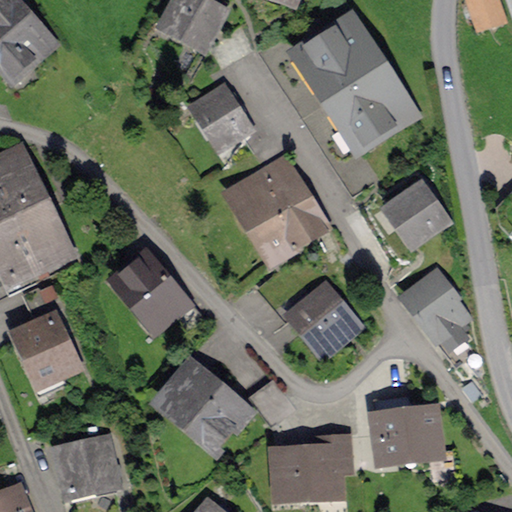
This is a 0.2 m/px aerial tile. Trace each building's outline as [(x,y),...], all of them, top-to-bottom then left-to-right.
[(11,0),(1,0),(0,1),(0,53),(18,74),(51,44),(11,0)] [(201,0),(185,0),(172,25),(208,44),(225,13),(201,0)] [(504,0),(478,0),(488,28),(511,20),(504,0)] [(358,21),(305,56),(363,146),(416,112),(358,21)] [(203,108),(228,145),(252,129),(241,112),(247,108),(238,95),(233,99),(228,92),(203,108)] [(24,155),(0,166),(0,249),(14,279),(70,252),(24,155)] [(237,190),(281,263),(305,249),(298,239),(330,219),(292,157),(237,190)] [(426,187),(397,208),(420,241),(450,220),(426,187)] [(151,255),(120,281),(160,329),(192,303),(151,255)] [(291,263),(264,286),(293,322),(295,320),(305,333),(310,329),(328,351),(358,325),(330,291),(321,299),(291,263)] [(441,275),(415,295),(427,310),(421,315),(435,333),(441,329),(445,335),(458,325),(459,326),(472,316),(459,298),(465,294),(457,284),(451,288),(441,275)] [(56,282),(28,295),(40,320),(68,307),(56,282)] [(56,320),(22,336),(45,384),(46,383),(51,394),(74,383),(69,372),(79,367),(56,320)] [(197,370),(169,403),(219,445),(247,411),(197,370)] [(280,381),(256,399),(276,425),(300,407),(280,381)] [(415,396),(379,401),(387,459),(442,452),(437,412),(418,415),(415,396)] [(282,453),(285,493),(340,490),(339,470),(355,469),(353,436),(336,437),(337,449),(282,453)] [(108,439),(57,451),(62,470),(67,469),(72,493),(118,483),(108,439)] [(26,511),(19,493),(0,500),(0,511),(26,511)]
